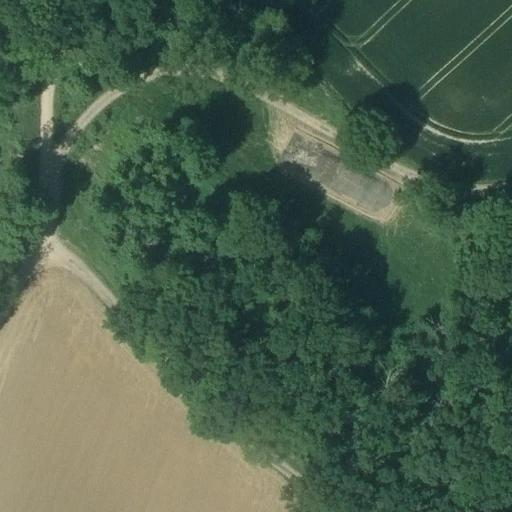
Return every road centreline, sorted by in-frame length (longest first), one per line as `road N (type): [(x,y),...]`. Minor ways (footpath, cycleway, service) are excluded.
road 1 (track): [(41,236),(57,206),(55,181),(109,115),(140,84),(200,67),(468,202),(511,195)]
road 2 (track): [(351,511),(41,236)]
road 3 (track): [(105,0),(51,65),(41,109),(55,181)]
